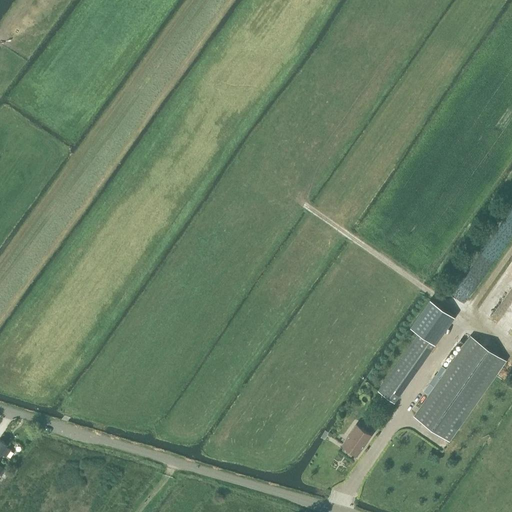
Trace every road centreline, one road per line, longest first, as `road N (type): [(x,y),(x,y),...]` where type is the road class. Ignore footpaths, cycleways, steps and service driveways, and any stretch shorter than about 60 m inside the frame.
road 1 (unclassified): [(0,407),(345,511)]
road 2 (track): [(300,201),(511,351)]
